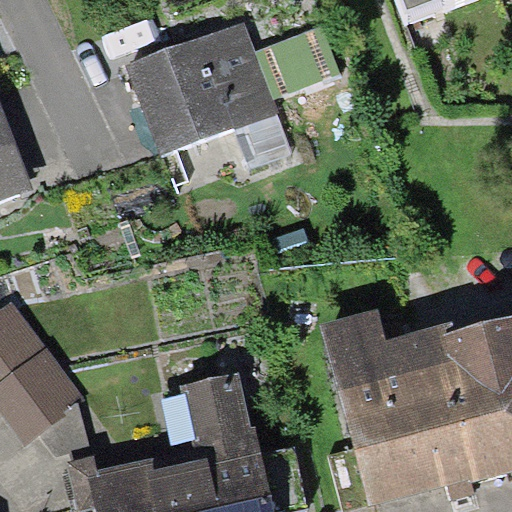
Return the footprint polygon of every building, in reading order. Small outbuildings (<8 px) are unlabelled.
[(379,0),(388,22),(443,0),(379,0)] [(245,28),(131,69),(162,156),(231,131),(245,168),(290,152),(245,28)] [(0,101),(0,206),(33,195),(0,101)] [(11,310),(0,317),(0,403),(26,438),(78,399),(11,310)] [(383,319),(324,334),(370,509),(471,483),(473,488),(511,478),(511,321),(451,338),(448,327),(389,342),(383,319)] [(300,511),(286,442),(243,451),(229,379),(172,391),(181,440),(94,457),(91,440),(63,445),(71,486),(96,481),(102,511),(300,511)]
